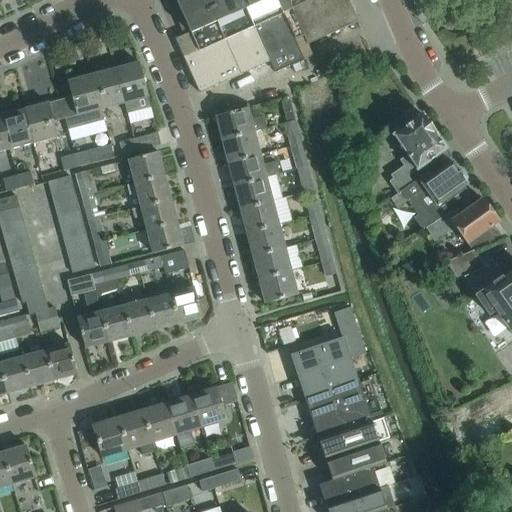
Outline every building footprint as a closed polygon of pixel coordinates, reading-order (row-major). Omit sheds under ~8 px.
[(199,93),(256,67),(269,61),(275,73),(311,56),(306,44),(357,21),(347,0),(180,0),(176,2),(189,32),(174,39),(199,93)] [(138,63),(114,69),(123,103),(147,96),(138,63)] [(123,103),(114,69),(91,75),(100,109),(123,103)] [(100,109),(91,75),(67,81),(71,97),(59,100),(64,119),(100,109)] [(52,122),(64,119),(59,100),(23,109),(32,143),(56,137),(52,122)] [(263,117),(250,120),(247,107),(215,116),(221,139),(253,131),(266,128),(263,117)] [(32,143),(23,109),(0,115),(0,116),(9,149),(32,143)] [(386,177),(397,193),(412,183),(407,176),(446,149),(421,114),(388,137),(398,151),(401,149),(406,155),(399,159),(404,165),(386,177)] [(0,151),(9,149),(0,116),(0,151)] [(300,143),(294,121),(284,123),(290,146),(300,143)] [(259,154),(253,131),(221,139),(227,163),(259,154)] [(157,132),(133,139),(137,151),(160,145),(157,132)] [(135,151),(132,138),(119,142),(122,154),(135,151)] [(87,150),(73,154),(77,167),(90,163),(87,150)] [(127,159),(133,183),(164,175),(160,160),(158,160),(156,153),(158,153),(157,151),(127,159)] [(303,153),(293,155),(296,169),(306,166),(303,153)] [(77,167),(73,154),(60,158),(63,170),(77,167)] [(276,161),(262,165),(259,154),(227,163),(233,186),(265,178),(279,174),(276,161)] [(458,171),(456,169),(455,169),(451,163),(452,163),(451,162),(431,175),(428,171),(412,183),(397,193),(390,198),(396,207),(406,200),(417,214),(412,217),(420,229),(425,227),(447,214),(473,199),(463,186),(467,183),(465,181),(466,177),(462,171),(458,171)] [(313,189),(306,166),(296,169),(302,192),(313,189)] [(29,171),(16,175),(19,188),(33,184),(29,171)] [(75,174),(81,197),(91,195),(85,171),(75,174)] [(19,188),(16,175),(2,178),(6,192),(19,188)] [(164,176),(164,175),(133,183),(126,185),(129,196),(136,194),(139,206),(170,198),(166,183),(164,184),(162,177),(164,176)] [(49,191),(72,185),(70,176),(47,182),(49,191)] [(272,201),(265,178),(233,186),(240,209),(272,201)] [(53,203),(76,196),(72,185),(49,191),(53,203)] [(92,196),(91,195),(81,197),(85,210),(88,220),(98,217),(95,207),(99,205),(99,199),(108,196),(107,191),(92,196)] [(0,208),(17,204),(15,195),(0,199),(0,208)] [(56,215),(79,208),(76,196),(53,203),(56,215)] [(170,199),(170,198),(139,206),(131,209),(134,219),(142,216),(145,230),(176,222),(172,206),(170,207),(168,200),(170,199)] [(305,202),(309,216),(319,213),(315,199),(305,202)] [(498,222),(481,199),(451,220),(447,214),(425,227),(433,241),(456,227),(473,251),(503,238),(494,225),(498,222)] [(278,224),(272,201),(240,209),(246,233),(278,224)] [(0,221),(21,216),(17,204),(0,208),(0,221)] [(59,226),(82,220),(79,208),(56,215),(59,226)] [(325,236),(319,213),(309,216),(315,239),(325,236)] [(0,227),(2,234),(24,227),(21,216),(0,221),(0,227)] [(104,241),(98,217),(88,220),(94,243),(104,241)] [(62,238),(85,231),(82,220),(59,226),(62,238)] [(176,222),(145,230),(152,254),(182,246),(178,230),(176,230),(174,223),(176,222)] [(284,248),(278,224),(246,233),(252,256),(284,248)] [(5,245),(27,239),(24,227),(2,234),(5,245)] [(65,250),(88,243),(85,231),(62,238),(65,250)] [(331,260),(325,236),(315,239),(321,262),(331,260)] [(387,236),(377,239),(380,250),(390,247),(387,236)] [(8,257),(31,250),(27,239),(5,245),(8,257)] [(108,254),(104,241),(94,243),(98,257),(100,267),(110,264),(108,254)] [(68,261),(91,255),(88,243),(65,250),(68,261)] [(290,271),(284,248),(252,256),(258,279),(290,271)] [(12,268),(34,262),(31,250),(8,257),(12,268)] [(160,256),(162,266),(164,275),(188,269),(183,250),(160,256)] [(511,269),(495,282),(473,251),(446,262),(458,280),(463,276),(477,295),(475,296),(488,314),(495,310),(511,334),(511,269)] [(95,267),(91,255),(68,261),(71,273),(95,267)] [(162,266),(160,256),(147,259),(136,262),(139,272),(162,266)] [(335,273),(331,260),(321,262),(325,276),(335,273)] [(37,274),(34,262),(12,268),(15,280),(37,274)] [(139,272),(136,262),(127,264),(113,268),(116,278),(139,272)] [(116,278),(113,268),(99,271),(89,274),(92,285),(116,278)] [(296,294),(290,271),(258,279),(264,303),(296,294)] [(0,275),(0,289),(11,287),(7,273),(0,275)] [(40,285),(37,274),(15,280),(18,292),(40,285)] [(93,290),(92,285),(89,274),(66,281),(70,296),(93,290)] [(44,297),(40,285),(18,292),(22,303),(25,302),(44,297)] [(0,315),(17,311),(11,287),(0,289),(0,298),(1,304),(0,304),(0,315)] [(193,287),(170,294),(177,324),(178,324),(178,322),(185,319),(185,321),(201,317),(193,287)] [(177,324),(170,294),(146,300),(154,330),(155,330),(154,328),(162,326),(162,327),(177,324)] [(47,309),(44,297),(25,302),(29,314),(34,313),(47,309)] [(154,330),(146,300),(123,306),(131,336),(132,336),(131,334),(138,332),(139,333),(154,330)] [(131,336),(123,306),(99,312),(107,342),(108,342),(108,340),(115,338),(115,339),(131,336)] [(34,313),(40,332),(58,327),(53,307),(47,309),(34,313)] [(107,342),(99,312),(76,318),(84,348),(85,348),(85,346),(92,344),(92,345),(107,342)] [(11,319),(14,329),(27,325),(24,315),(11,319)] [(0,344),(17,340),(14,329),(11,319),(0,322),(0,344)] [(289,326),(278,330),(283,345),(294,341),(293,339),(298,338),(294,328),(290,330),(289,326)] [(297,376),(350,358),(343,337),(290,355),(297,376)] [(77,374),(68,344),(44,350),(53,380),(53,378),(60,376),(60,378),(77,374)] [(53,380),(44,350),(21,357),(30,387),(30,385),(37,383),(37,384),(53,380)] [(30,387),(21,357),(0,363),(0,370),(7,393),(7,391),(14,389),(14,391),(30,387)] [(304,397),(357,380),(350,358),(297,376),(304,397)] [(311,418),(364,400),(357,380),(304,397),(311,418)] [(190,395),(200,427),(225,419),(215,388),(214,388),(214,389),(191,396),(190,395)] [(200,427),(190,395),(189,395),(189,396),(166,403),(165,403),(175,435),(200,427)] [(318,439),(371,421),(364,400),(311,418),(318,439)] [(175,435),(165,403),(165,404),(142,411),(141,410),(151,442),(175,435)] [(117,417),(117,418),(127,450),(138,446),(141,456),(154,452),(151,442),(141,410),(140,410),(141,411),(117,418),(117,417)] [(127,450),(117,418),(116,418),(116,419),(93,426),(93,425),(92,425),(102,458),(127,450)] [(325,459),(378,442),(371,421),(318,439),(325,459)] [(332,481),(372,468),(385,464),(378,442),(325,459),(332,480),(332,481)] [(25,445),(2,453),(12,484),(35,477),(25,445)] [(237,463),(233,452),(210,460),(214,471),(237,463)] [(0,487),(12,484),(2,453),(0,453),(0,487)] [(197,463),(185,466),(186,467),(188,474),(189,478),(192,477),(201,474),(197,463)] [(167,473),(170,484),(189,478),(188,474),(186,467),(167,473)] [(325,506),(379,488),(372,468),(332,481),(332,480),(318,485),(325,506)] [(236,469),(210,477),(213,488),(240,480),(236,469)] [(149,478),(137,482),(140,493),(152,489),(166,485),(162,474),(149,478)] [(213,488),(210,477),(198,481),(202,492),(213,488)] [(140,493),(137,482),(114,489),(118,500),(140,493)] [(180,487),(178,487),(182,502),(190,500),(185,485),(180,487)] [(327,511),(376,511),(386,509),(379,488),(325,506),(327,511)] [(153,507),(150,496),(136,500),(139,511),(153,507)] [(139,511),(136,500),(114,507),(115,511),(139,511)]
